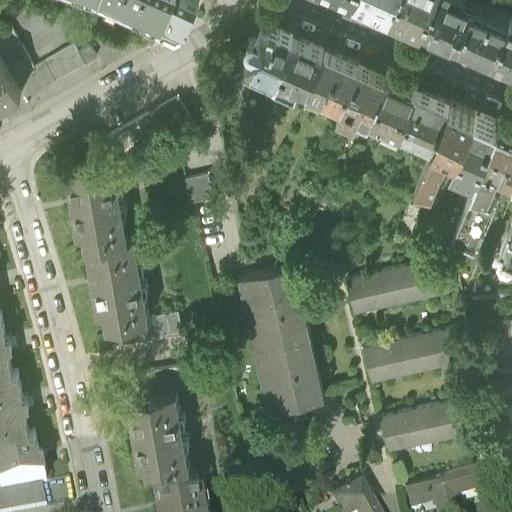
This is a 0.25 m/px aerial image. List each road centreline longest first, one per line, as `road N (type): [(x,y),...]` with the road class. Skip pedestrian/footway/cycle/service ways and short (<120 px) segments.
road 1 (residential): [(6,153),(65,367),(94,511)]
road 2 (residential): [(235,0),(209,39),(6,153)]
road 3 (residential): [(511,94),(285,0)]
